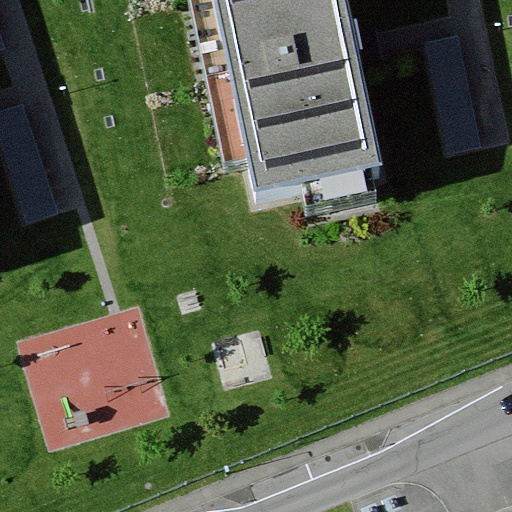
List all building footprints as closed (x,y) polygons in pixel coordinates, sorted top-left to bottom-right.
[(342,0),(197,0),(231,173),(248,170),(254,203),(376,180),(342,0)] [(448,37),(419,43),(443,156),(472,150),(448,37)] [(13,111),(0,114),(0,172),(18,231),(48,222),(13,111)] [(56,309),(57,423),(160,422),(159,308),(56,309)] [(451,511),(444,494),(396,511),(451,511)]
